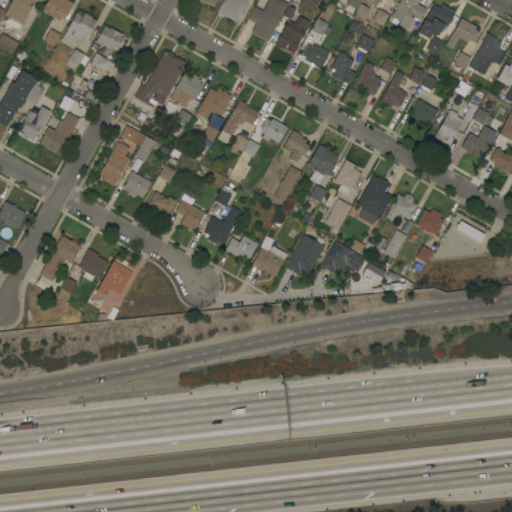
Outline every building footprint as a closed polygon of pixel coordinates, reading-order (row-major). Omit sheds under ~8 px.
[(12,0),(41,0),(40,3),(34,0),(31,0),(29,5),(31,6),(21,24),(4,14),(12,0)] [(47,14),(48,13),(42,10),(47,0),(67,0),(73,3),(64,19),(61,17),(59,21),(47,14)] [(216,0),(212,8),(207,4),(206,5),(197,0),(216,0)] [(248,0),(241,13),(243,14),(242,17),(241,16),(237,23),(216,11),(222,1),(223,1),(223,0),(248,0)] [(267,40),(251,31),(255,23),(247,18),(254,6),(262,11),(268,0),(279,0),(287,4),(267,40)] [(317,0),(313,8),(299,0),(317,0)] [(338,0),(340,0),(346,3),(347,0),(360,0),(359,3),(369,9),(364,19),(353,13),(352,16),(335,6),(338,0)] [(419,0),(418,2),(425,6),(424,8),(425,8),(419,20),(418,19),(416,21),(413,19),(414,17),(410,15),(409,16),(413,18),(407,29),(398,24),(399,22),(397,21),(395,25),(391,23),(393,18),(390,17),(398,0),(419,0)] [(428,39),(416,32),(424,19),(433,4),(439,8),(441,4),(455,11),(446,27),(444,25),(441,30),(437,31),(438,34),(432,36),(431,33),(428,39)] [(282,15),(288,5),(294,9),(288,18),(282,15)] [(387,14),(381,25),(371,20),(378,9),(387,14)] [(76,13),(82,16),(84,13),(91,17),(90,17),(96,21),(91,29),(93,29),(87,39),(86,38),(85,39),(83,38),(81,42),(75,39),(71,46),(60,40),(76,13)] [(304,32),(304,34),(303,37),(301,37),(295,47),(296,49),(294,51),(293,52),(291,54),(279,47),(279,48),(274,45),(288,20),(294,23),(298,16),(310,22),(304,32)] [(320,35),(310,29),(316,18),(327,23),(320,35)] [(475,27),(474,29),(479,32),(473,43),(468,40),(466,43),(458,38),(452,49),(445,45),(451,34),(460,18),(475,27)] [(361,26),(362,24),(365,26),(360,34),(358,33),(357,34),(353,31),(353,30),(348,27),(352,20),(361,26)] [(121,37),(123,38),(117,48),(116,47),(115,49),(113,47),(111,51),(108,49),(108,48),(105,46),(104,47),(102,46),(102,45),(95,41),(100,31),(99,31),(100,29),(102,29),(104,25),(110,28),(122,34),(121,37)] [(45,47),(48,42),(43,40),(49,29),(60,34),(51,50),(45,47)] [(0,34),(1,33),(18,42),(11,55),(0,49),(0,34)] [(468,67),(476,52),(477,52),(482,42),(480,41),(482,39),(483,40),(487,34),(496,39),(495,41),(500,44),(497,49),(505,53),(499,65),(491,61),(483,75),(468,67)] [(373,41),(367,52),(355,46),(362,35),(373,41)] [(436,54),(426,48),(433,36),(443,42),(436,54)] [(305,57),(301,55),(306,44),(311,47),(313,44),(328,52),(320,69),(304,60),(305,57)] [(67,60),(67,59),(69,56),(73,49),(84,54),(83,55),(87,57),(83,66),(79,63),(75,71),(65,65),(67,60)] [(161,105),(155,102),(153,105),(151,104),(150,106),(133,97),(140,84),(143,86),(148,79),(164,50),(168,53),(169,52),(173,55),(173,56),(185,62),(161,105)] [(352,60),(347,69),(355,74),(351,80),(344,76),(341,81),(331,75),(333,72),(331,70),(331,68),(330,67),(339,52),(352,60)] [(463,69),(453,63),(455,60),(454,59),(455,57),(456,58),(459,52),(470,58),(463,69)] [(95,53),(110,61),(104,72),(89,63),(95,53)] [(396,63),(390,74),(379,68),(386,57),(396,63)] [(511,82),(511,81),(508,85),(497,79),(505,65),(508,67),(511,59),(511,82)] [(365,61),(373,66),(371,69),(372,70),(371,72),(373,73),(372,76),(373,77),(374,76),(380,79),(377,83),(379,85),(373,96),(368,94),(367,96),(351,86),(365,61)] [(424,73),(418,85),(415,83),(414,86),(415,87),(414,90),(412,89),(412,87),(407,84),(409,80),(407,79),(414,67),(424,73)] [(0,121),(0,101),(11,82),(14,83),(21,70),(34,78),(23,99),(21,98),(11,116),(12,117),(11,120),(10,120),(6,125),(0,121)] [(403,75),(401,79),(406,81),(402,87),(398,84),(397,85),(398,85),(397,88),(402,91),(402,92),(406,94),(399,106),(392,102),(389,108),(378,102),(396,71),(403,75)] [(189,76),(190,73),(198,78),(197,79),(200,81),(199,83),(201,84),(200,86),(201,87),(194,100),(189,97),(184,107),(169,98),(174,88),(173,87),(174,85),(176,86),(183,73),(189,76)] [(436,80),(434,84),(434,85),(433,88),(432,87),(430,91),(429,90),(428,92),(420,87),(421,85),(420,85),(426,74),(436,80)] [(31,88),(34,84),(40,87),(37,91),(41,93),(35,105),(24,99),(31,87),(31,88)] [(215,91),(217,88),(231,96),(226,105),(221,115),(220,114),(219,115),(211,110),(206,119),(195,113),(209,88),(215,91)] [(428,126),(422,122),(420,125),(408,119),(413,110),(412,109),(417,99),(418,100),(419,99),(421,100),(421,101),(437,110),(428,126)] [(231,113),(238,100),(245,104),(244,105),(257,112),(250,124),(243,120),(240,125),(237,123),(230,136),(221,130),(230,113),(231,113)] [(41,127),(33,140),(22,134),(23,132),(19,130),(20,127),(16,125),(21,115),(22,115),(23,115),(25,116),(28,110),(36,114),(41,106),(50,111),(41,127)] [(471,119),(478,107),(488,113),(487,115),(493,118),(488,126),(483,122),(482,124),(471,119)] [(511,133),(509,139),(498,134),(504,123),(511,107),(511,133)] [(185,126),(179,123),(177,126),(173,124),(175,121),(174,120),(180,109),(191,115),(185,126)] [(447,114),(449,110),(457,114),(456,116),(462,120),(450,143),(444,140),(443,143),(433,137),(446,114),(447,114)] [(59,152),(57,151),(56,153),(38,143),(48,126),(54,130),(60,120),(62,121),(67,112),(78,118),(59,152)] [(277,143),(269,138),(267,141),(261,137),(263,133),(260,131),(261,129),(259,128),(265,118),(270,121),(271,118),(286,127),(277,143)] [(144,161),(143,161),(142,162),(134,157),(135,156),(134,155),(139,146),(131,142),(120,136),(126,125),(155,142),(144,161)] [(211,142),(201,136),(207,125),(218,131),(211,142)] [(481,159),(460,147),(468,133),(476,138),(483,126),(495,133),(481,159)] [(302,136),(301,138),(306,141),(304,143),(309,146),(303,156),(302,155),(301,156),(300,155),(299,156),(298,156),(295,162),(288,158),(293,150),(290,148),(288,152),(281,148),(283,144),(284,144),(292,130),(302,136)] [(241,151),(235,148),(233,152),(228,150),(237,134),(247,140),(241,151)] [(101,180),(103,176),(99,174),(109,156),(109,155),(117,141),(118,142),(120,137),(125,140),(123,145),(129,148),(124,156),(128,158),(118,177),(119,178),(117,180),(116,180),(113,186),(101,180)] [(249,140),(250,139),(258,143),(258,144),(259,145),(252,157),(248,154),(245,159),(240,156),(242,151),(248,139),(249,140)] [(333,153),(332,154),(338,157),(333,165),(334,166),(329,176),(327,174),(326,175),(324,174),(323,175),(322,175),(317,184),(308,179),(313,170),(312,169),(314,167),(308,164),(318,144),(333,153)] [(496,149),(497,147),(500,149),(499,150),(509,156),(510,155),(511,156),(511,166),(508,173),(504,171),(503,173),(502,173),(500,172),(499,170),(499,169),(498,168),(493,166),(494,164),(488,160),(495,148),(496,149)] [(356,166),(354,170),(359,173),(350,190),(349,190),(346,196),(336,190),(339,185),(333,181),(345,160),(356,166)] [(167,182),(157,176),(163,165),(174,170),(167,182)] [(300,172),(288,194),(286,193),(281,202),(272,197),(278,186),(278,185),(281,180),(282,181),(290,166),(300,172)] [(141,198),(135,194),(133,198),(126,193),(127,192),(124,190),(126,188),(123,187),(126,182),(125,181),(130,171),(132,172),(132,171),(134,173),(150,183),(141,198)] [(386,184),(382,191),(390,196),(384,207),(370,199),(364,208),(356,204),(359,197),(360,197),(367,184),(365,183),(368,178),(370,179),(372,176),(386,184)] [(325,190),(319,202),(318,202),(316,205),(311,202),(313,199),(312,198),(311,202),(306,199),(315,185),(325,190)] [(230,196),(227,202),(228,203),(227,206),(225,205),(224,206),(214,201),(220,190),(230,196)] [(153,192),(159,195),(160,194),(162,195),(162,196),(167,199),(168,197),(175,201),(167,216),(157,211),(157,210),(147,204),(153,192)] [(403,197),(405,194),(407,195),(407,194),(412,196),(411,197),(413,198),(411,202),(416,205),(413,211),(408,220),(399,215),(396,213),(393,217),(391,220),(384,217),(397,194),(403,197)] [(204,213),(198,223),(199,223),(197,226),(197,225),(193,231),(179,223),(183,216),(174,211),(181,199),(204,213)] [(338,229),(325,221),(337,199),(350,206),(338,229)] [(12,206),(13,204),(15,206),(14,207),(25,213),(16,229),(12,227),(11,228),(0,221),(0,210),(3,205),(2,205),(4,202),(5,202),(5,201),(12,206)] [(423,209),(429,212),(431,209),(440,214),(439,215),(440,215),(438,218),(442,221),(439,226),(440,227),(435,235),(426,230),(425,231),(422,229),(423,228),(415,224),(423,209)] [(212,217),(213,217),(215,218),(214,219),(233,229),(235,227),(242,231),(237,239),(228,233),(222,243),(217,240),(214,243),(206,238),(203,236),(205,233),(203,232),(206,227),(205,226),(210,216),(212,217)] [(484,234),(482,238),(483,239),(482,241),(481,240),(480,242),(455,228),(456,226),(455,225),(456,223),(457,224),(459,221),(484,234)] [(393,258),(383,252),(395,230),(405,236),(393,258)] [(70,241),(71,239),(76,242),(75,243),(80,246),(78,250),(77,249),(71,261),(67,259),(66,261),(64,259),(57,273),(55,271),(50,280),(48,280),(45,285),(38,281),(40,276),(39,275),(61,235),(70,241)] [(323,246),(307,276),(299,271),(297,275),(284,267),(303,235),(323,246)] [(231,238),(239,242),(242,236),(257,244),(247,262),(233,254),(233,255),(224,250),(231,238)] [(353,239),(364,245),(359,253),(348,247),(353,239)] [(364,258),(356,272),(346,266),(341,273),(334,269),(332,273),(320,266),(334,241),(364,258)] [(425,263),(415,257),(422,245),(432,251),(425,263)] [(273,277),(263,271),(262,271),(251,265),(261,248),(268,252),(272,246),(286,254),(273,277)] [(98,255),(97,256),(106,262),(97,277),(94,275),(90,281),(82,276),(84,271),(81,270),(82,268),(78,266),(85,254),(84,254),(87,248),(98,255)] [(112,261),(131,271),(118,295),(108,289),(105,293),(104,293),(102,295),(95,291),(112,261)] [(360,275),(378,282),(383,270),(365,263),(360,275)] [(256,282),(260,270),(249,266),(245,278),(256,282)] [(68,297),(69,298),(67,301),(66,301),(65,302),(55,296),(66,277),(76,283),(68,297)]
